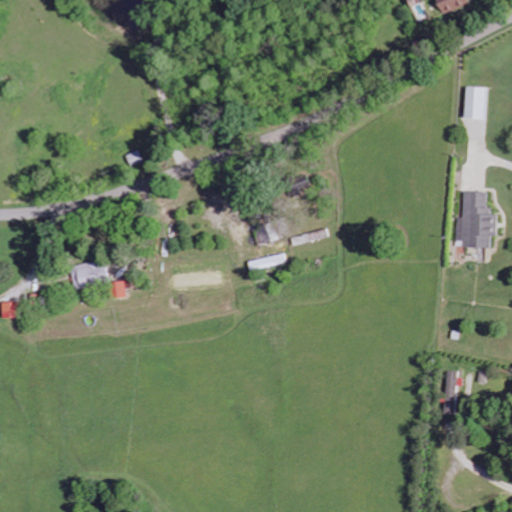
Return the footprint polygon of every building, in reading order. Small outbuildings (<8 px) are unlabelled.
[(470,5),(468,0),(438,0),(444,15),(470,5)] [(484,119),(486,88),(466,87),(465,119),(484,119)] [(133,167),(146,162),(141,151),(129,156),(133,167)] [(308,177),(289,181),(292,197),(311,193),(308,177)] [(457,247),(491,248),(492,236),(497,237),(498,215),(488,215),(489,193),(464,192),(463,218),(457,218),(457,247)] [(258,242),(265,240),(265,242),(269,242),(266,228),(255,231),(258,242)] [(288,265),(287,256),(249,260),(250,269),(288,265)] [(70,268),(75,290),(110,282),(104,259),(70,268)] [(126,298),(124,281),(111,283),(113,299),(126,298)] [(16,319),(16,302),(3,303),(3,319),(16,319)] [(447,414),(458,414),(459,372),(448,371),(447,414)]
